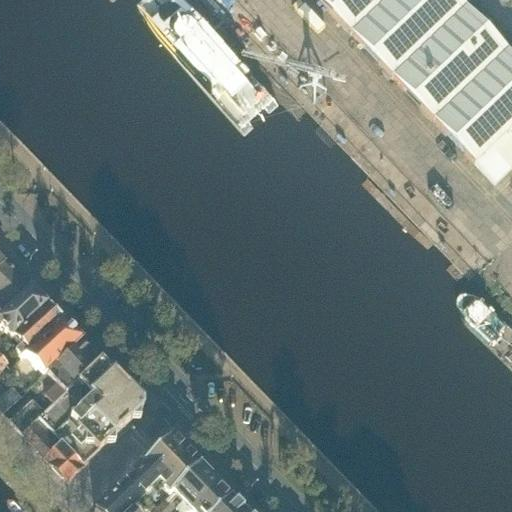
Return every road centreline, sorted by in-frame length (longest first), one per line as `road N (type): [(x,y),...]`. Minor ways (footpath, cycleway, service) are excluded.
road 1 (primary): [(190,399),(0,201)]
road 2 (residential): [(74,511),(190,399)]
road 3 (primary): [(299,511),(190,399)]
